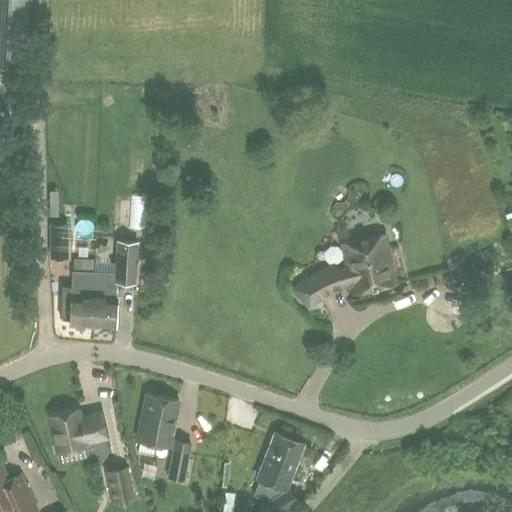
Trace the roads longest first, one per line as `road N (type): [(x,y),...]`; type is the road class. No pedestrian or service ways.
road 1 (tertiary): [(0,375),(73,353),(102,353),(184,371),(343,426),(388,429),(413,424),(511,367)]
road 2 (track): [(43,360),(43,0)]
